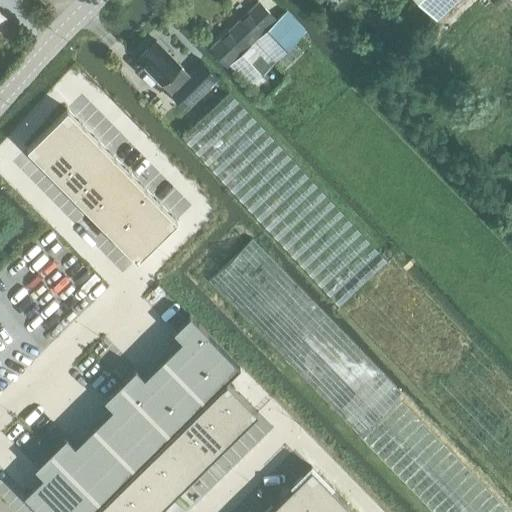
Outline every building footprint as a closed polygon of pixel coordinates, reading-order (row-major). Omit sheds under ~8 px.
[(260,0),(259,0),(209,46),(227,65),(229,63),(240,75),(249,84),(274,60),(283,70),(302,52),(292,43),(299,37),(306,30),(307,30),(289,12),(286,9),(285,10),(276,18),(260,0)] [(424,0),(439,16),(455,0),(424,0)] [(162,84),(177,100),(182,95),(190,104),(208,87),(215,94),(224,86),(216,78),(218,76),(201,58),(187,72),(181,65),(181,64),(156,38),(136,58),(162,84)] [(229,89),(181,135),(341,306),(389,259),(229,89)] [(63,144),(83,124),(67,108),(47,127),(63,144)] [(78,160),(98,140),(83,124),(63,144),(78,160)] [(43,164),(63,144),(47,127),(26,147),(43,164)] [(94,176),(114,156),(98,140),(78,160),(94,176)] [(58,179),(78,160),(63,144),(43,164),(58,179)] [(109,191),(129,172),(114,156),(94,176),(109,191)] [(74,195),(94,176),(78,160),(58,179),(74,195)] [(125,207),(145,188),(129,172),(109,191),(125,207)] [(89,211),(109,191),(94,176),(74,195),(89,211)] [(141,223),(161,203),(145,188),(125,207),(141,223)] [(105,227),(125,207),(109,191),(89,211),(105,227)] [(177,220),(161,203),(141,223),(156,239),(177,220)] [(120,243),(141,223),(125,207),(105,227),(120,243)] [(136,259),(156,239),(141,223),(120,243),(136,259)] [(511,511),(398,396),(402,391),(252,236),(207,280),(287,362),(358,433),(435,511),(511,511)] [(42,474),(23,493),(41,511),(89,511),(98,503),(114,488),(130,472),(146,457),(162,441),(178,426),(193,410),(209,394),(226,378),(240,364),(189,313),(173,329),(181,338),(143,375),(135,366),(104,397),(112,406),(74,443),(66,435),(34,465),(42,474)] [(226,378),(209,394),(241,427),(257,411),(226,378)] [(209,394),(193,410),(225,442),(241,427),(209,394)] [(193,410),(178,426),(209,458),(225,442),(193,410)] [(178,426),(162,441),(193,473),(209,458),(178,426)] [(162,441),(146,457),(178,489),(193,473),(162,441)] [(146,457),(130,472),(162,504),(178,489),(146,457)] [(311,465),(291,485),(317,511),(327,511),(343,498),(311,465)] [(130,472),(114,488),(138,511),(153,511),(162,504),(130,472)] [(317,511),(291,485),(274,502),(283,511),(317,511)] [(138,511),(114,488),(98,503),(107,511),(138,511)] [(356,511),(343,498),(327,511),(356,511)] [(283,511),(274,502),(263,511),(283,511)] [(107,511),(98,503),(89,511),(107,511)]
